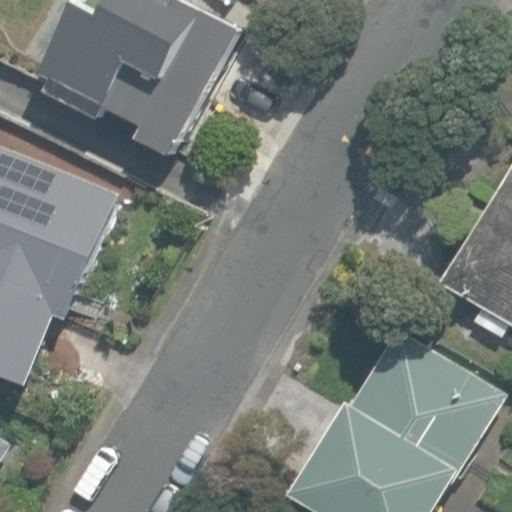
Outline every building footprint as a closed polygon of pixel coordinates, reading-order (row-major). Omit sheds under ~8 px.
[(181,152),(248,29),(195,0),(120,0),(114,12),(92,0),(85,0),(48,69),(57,73),(49,88),(106,118),(115,102),(154,123),(148,134),(181,152)] [(0,367),(38,383),(67,311),(78,316),(127,193),(7,144),(3,155),(0,153),(0,367)] [(511,173),(446,284),(511,323),(511,173)] [(301,493),(333,511),(443,511),(511,398),(511,390),(407,327),(362,401),(358,398),(302,492),(301,493)] [(0,473),(19,442),(0,430),(0,473)]
